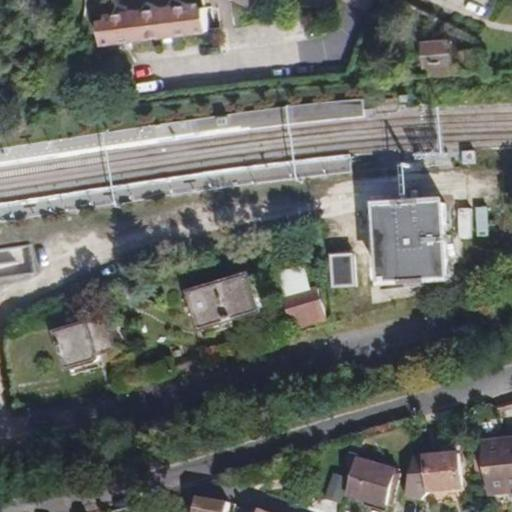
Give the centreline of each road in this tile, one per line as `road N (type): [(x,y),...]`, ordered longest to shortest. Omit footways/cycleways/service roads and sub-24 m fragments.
road 1 (secondary): [(0,438),(511,316)]
road 2 (unknown): [(352,0),(323,43),(277,56),(10,89)]
road 3 (residential): [(189,470),(511,374)]
road 4 (residential): [(33,511),(189,470)]
